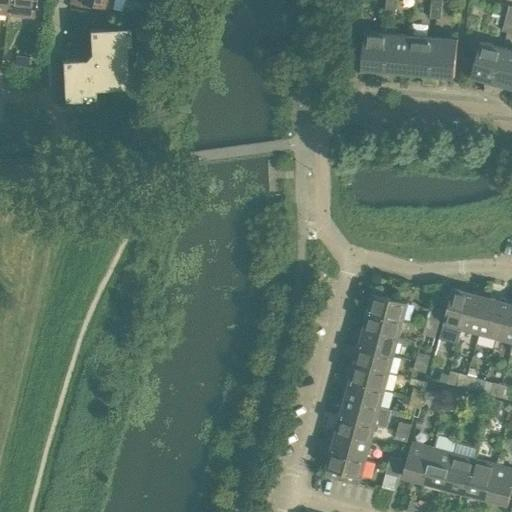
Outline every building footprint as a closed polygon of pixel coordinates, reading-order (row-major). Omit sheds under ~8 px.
[(0,0),(0,13),(7,14),(8,0),(0,0)] [(8,0),(7,14),(33,17),(34,0),(8,0)] [(70,0),(70,3),(80,6),(81,2),(110,9),(112,0),(70,0)] [(397,0),(392,0),(386,0),(385,13),(395,14),(397,0)] [(442,4),(431,3),(430,17),(441,18),(442,4)] [(511,19),(505,18),(502,31),(511,33),(511,19)] [(377,80),(385,80),(388,33),(389,25),(381,25),(381,32),(365,30),(362,68),(378,69),(377,80)] [(82,59),(61,60),(63,100),(80,99),(80,94),(92,93),(92,98),(93,98),(95,98),(94,93),(94,90),(95,90),(95,89),(102,89),(114,88),(132,87),(131,62),(130,58),(130,57),(130,56),(125,56),(125,44),(129,44),(130,44),(129,27),(89,29),(90,49),(90,50),(91,50),(91,49),(95,49),(101,55),(101,58),(101,60),(101,63),(97,69),(93,69),(92,69),(88,69),(82,64),(81,60),(82,60),(82,59)] [(393,70),(407,72),(410,34),(388,33),(385,80),(392,81),(393,70)] [(423,84),(429,84),(433,36),(410,34),(407,72),(424,73),(423,84)] [(433,36),(429,84),(438,85),(439,75),(454,76),(458,39),(433,36)] [(484,91),(490,93),(502,47),(481,41),(471,77),(486,81),(484,91)] [(501,85),(511,87),(511,49),(502,47),(490,93),(498,95),(501,85)] [(16,55),(15,66),(28,67),(29,57),(16,55)] [(444,322),(461,327),(470,292),(453,288),(451,294),(443,291),(440,303),(448,305),(444,322)] [(373,292),(369,310),(403,320),(408,302),(373,292)] [(461,327),(478,332),(487,297),(470,292),(461,327)] [(478,332),(496,336),(505,302),(487,297),(478,332)] [(496,336),(511,340),(511,303),(505,302),(496,336)] [(439,320),(442,308),(431,305),(427,317),(439,320)] [(369,310),(364,328),(399,337),(403,320),(369,310)] [(427,317),(425,325),(437,329),(439,320),(427,317)] [(437,329),(425,325),(423,334),(421,342),(432,345),(434,337),(435,337),(437,329)] [(364,328),(359,345),(394,354),(399,337),(364,328)] [(359,345),(355,362),(389,371),(394,354),(359,345)] [(418,352),(416,360),(428,363),(430,355),(429,355),(418,352)] [(428,363),(416,360),(414,368),(425,372),(428,363)] [(355,362),(350,380),(385,389),(389,371),(355,362)] [(459,373),(456,385),(465,387),(470,367),(471,364),(466,362),(464,363),(462,365),(459,373)] [(470,367),(465,387),(482,392),(485,380),(477,378),(477,376),(475,369),(470,367)] [(447,383),(456,385),(459,373),(450,371),(447,383)] [(446,382),(448,375),(442,373),(440,380),(446,382)] [(350,380),(345,397),(380,406),(385,389),(350,380)] [(491,394),(499,396),(502,384),(494,382),(491,394)] [(502,384),(499,396),(507,398),(511,387),(502,384)] [(413,388),(411,396),(423,399),(425,391),(413,388)] [(423,399),(411,396),(409,404),(421,408),(423,399)] [(345,397),(341,415),(375,424),(387,427),(392,409),(380,406),(345,397)] [(488,409),(500,413),(503,402),(491,398),(488,409)] [(472,407),(479,409),(481,401),(474,399),(472,407)] [(341,415),(336,432),(371,441),(375,424),(341,415)] [(399,421),(397,430),(409,433),(411,425),(399,421)] [(409,433),(397,430),(395,438),(407,441),(409,433)] [(336,432),(331,449),(366,459),(371,441),(336,432)] [(403,476),(424,482),(433,447),(412,441),(403,476)] [(424,482),(445,487),(454,453),(433,447),(424,482)] [(366,459),(331,449),(326,471),(325,474),(359,484),(360,480),(366,459)] [(445,487),(466,493),(475,458),(454,453),(445,487)] [(390,456),(388,465),(400,468),(402,460),(390,456)] [(466,493),(486,498),(496,464),(475,458),(466,493)] [(511,468),(496,464),(486,498),(508,504),(511,489),(511,468)] [(400,468),(388,465),(386,473),(397,476),(400,468)] [(407,511),(415,511),(418,502),(410,500),(407,511)] [(418,502),(415,511),(424,511),(427,504),(418,502)]
